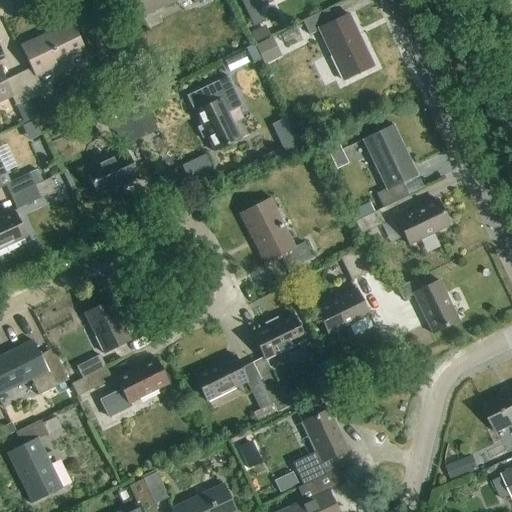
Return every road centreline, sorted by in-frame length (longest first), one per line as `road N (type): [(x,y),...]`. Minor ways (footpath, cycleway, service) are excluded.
road 1 (residential): [(161,339),(222,308),(226,285),(197,229),(167,227),(0,309)]
road 2 (residential): [(511,257),(389,0)]
road 3 (residential): [(407,511),(440,382),(457,363),(511,337)]
road 4 (secondary): [(511,134),(449,0)]
